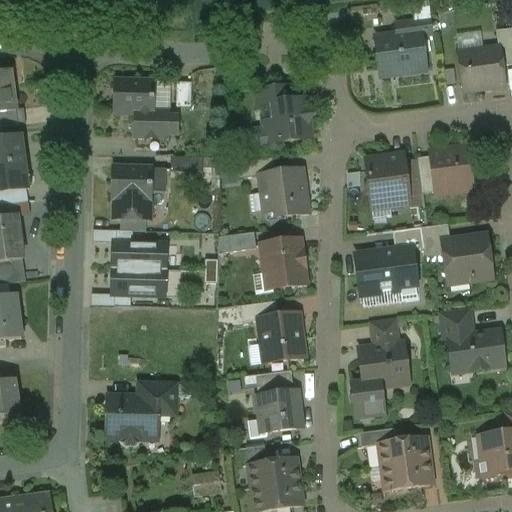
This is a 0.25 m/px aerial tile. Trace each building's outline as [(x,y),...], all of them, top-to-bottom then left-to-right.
[(430,21),(417,23),(419,35),(420,35),(420,39),(432,37),(430,21)] [(511,30),(495,33),(498,51),(499,51),(501,68),(511,67),(511,30)] [(419,35),(375,41),(379,72),(396,70),(397,76),(425,72),(420,39),(420,35),(419,35)] [(498,51),(458,56),(463,94),(504,88),(501,68),(499,51),(498,51)] [(10,74),(0,75),(0,115),(15,113),(15,112),(10,74)] [(154,84),(113,83),(113,116),(135,116),(153,116),(153,115),(154,84)] [(191,85),(176,85),(176,86),(176,109),(190,109),(191,85)] [(269,90),(255,92),(257,110),(270,108),(270,107),(290,104),(288,88),(269,90)] [(271,122),(263,132),(266,150),(281,148),(281,144),(309,140),(306,124),(307,124),(312,118),(306,112),(303,113),(302,103),(290,104),(270,107),(270,108),(271,122)] [(15,113),(0,115),(0,130),(25,127),(23,111),(15,112),(15,113)] [(153,115),(153,116),(135,116),(135,140),(167,141),(167,137),(167,119),(167,115),(153,115)] [(177,119),(167,119),(167,137),(176,137),(177,119)] [(19,140),(0,142),(0,195),(26,192),(19,140)] [(167,141),(135,140),(135,152),(166,153),(167,141)] [(466,150),(445,153),(442,156),(442,157),(430,159),(435,194),(435,197),(457,194),(456,189),(474,186),(472,168),(468,169),(466,150)] [(203,160),(170,159),(170,174),(202,175),(203,160)] [(430,159),(417,161),(417,162),(422,196),(435,194),(430,159)] [(399,171),(392,166),(391,160),(365,163),(368,184),(364,188),(365,195),(370,199),(377,198),(385,204),(385,209),(389,208),(394,212),(401,211),(405,206),(409,206),(408,200),(404,170),(399,171)] [(273,161),(237,166),(239,182),(259,179),(259,178),(275,176),(273,161)] [(417,162),(404,164),(404,170),(408,200),(422,198),(422,196),(417,162)] [(151,172),(112,170),(111,202),(114,202),(149,203),(150,203),(151,172)] [(275,176),(259,178),(259,179),(264,216),(277,214),(283,219),(307,216),(301,172),(275,176)] [(149,203),(114,202),(114,222),(120,222),(145,223),(148,223),(149,203)] [(16,219),(0,221),(0,264),(22,262),(23,261),(16,219)] [(145,223),(120,222),(119,234),(145,234),(145,223)] [(448,227),(421,231),(423,252),(424,259),(443,257),(441,244),(450,243),(448,227)] [(421,231),(392,234),(395,254),(396,254),(396,255),(423,252),(421,231)] [(253,235),(218,240),(218,256),(256,251),(253,235)] [(450,243),(441,244),(443,257),(447,287),(492,281),(486,238),(450,243)] [(168,240),(115,239),(115,271),(168,272),(168,240)] [(300,245),(280,248),(280,245),(261,247),(265,277),(270,276),(272,291),(305,287),(303,270),(305,270),(302,254),(301,254),(300,245)] [(395,254),(356,259),(360,296),(401,291),(396,255),(396,254),(395,254)] [(22,262),(0,264),(0,287),(25,284),(22,262)] [(168,272),(115,271),(114,297),(167,297),(168,272)] [(15,298),(0,299),(0,343),(5,342),(21,340),(15,298)] [(276,304),(240,309),(242,326),(259,324),(259,322),(278,320),(276,304)] [(470,313),(439,317),(443,343),(448,342),(448,341),(476,337),(473,335),(470,313)] [(278,320),(259,322),(259,324),(262,347),(264,349),(267,365),(303,360),(298,317),(278,320)] [(395,323),(370,326),(373,350),(398,347),(395,323)] [(476,337),(448,341),(448,342),(451,369),(470,367),(471,374),(487,371),(504,369),(499,334),(476,337)] [(373,350),(358,352),(362,387),(363,392),(380,389),(394,387),(393,382),(403,380),(407,375),(406,366),(400,361),(398,347),(373,350)] [(291,373),(255,378),(257,399),(293,394),(291,373)] [(0,383),(0,424),(20,422),(14,382),(0,383)] [(175,386),(139,384),(139,401),(158,402),(157,411),(159,412),(159,413),(174,413),(175,386)] [(380,389),(363,392),(362,387),(351,388),(356,419),(383,416),(380,389)] [(257,399),(256,399),(259,423),(264,422),(265,435),(302,430),(299,408),(295,406),(293,394),(257,399)] [(127,401),(125,404),(125,405),(117,404),(117,403),(114,400),(107,399),(107,401),(108,401),(107,414),(106,441),(120,441),(122,445),(124,448),(128,449),(132,449),(136,447),(138,444),(140,440),(154,441),(154,442),(156,442),(157,411),(158,402),(139,401),(127,401)] [(395,431),(359,436),(361,450),(378,447),(378,446),(397,444),(395,431)] [(511,434),(507,435),(482,439),(485,461),(480,462),(483,480),(511,475),(511,434)] [(397,444),(378,446),(378,447),(381,470),(429,464),(427,452),(425,453),(424,440),(397,444)] [(264,449),(238,452),(240,469),(248,469),(248,468),(266,465),(264,449)] [(266,465),(248,468),(248,469),(251,492),(299,484),(297,473),(295,473),(293,461),(266,465)] [(429,464),(381,470),(385,494),(430,488),(428,476),(430,475),(429,464)] [(222,474),(207,475),(208,496),(223,495),(222,474)] [(299,484),(251,492),(254,511),(276,511),(300,508),(298,496),(300,496),(299,484)] [(45,511),(44,499),(0,505),(0,511),(45,511)]
